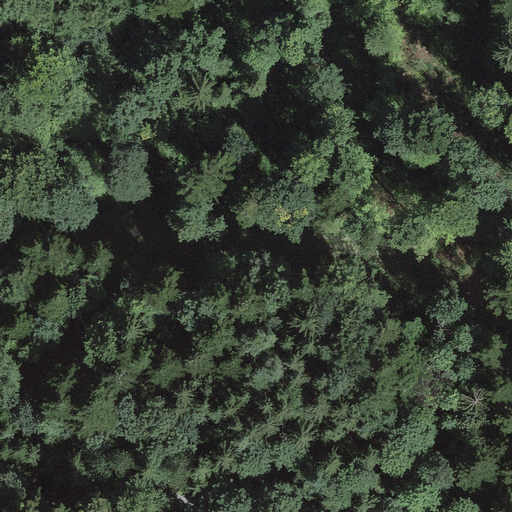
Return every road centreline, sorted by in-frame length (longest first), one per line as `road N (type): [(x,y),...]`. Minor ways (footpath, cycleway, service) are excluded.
road 1 (track): [(118,113),(107,160),(112,200),(133,224),(167,241),(511,233)]
road 2 (track): [(196,511),(139,488),(0,501)]
